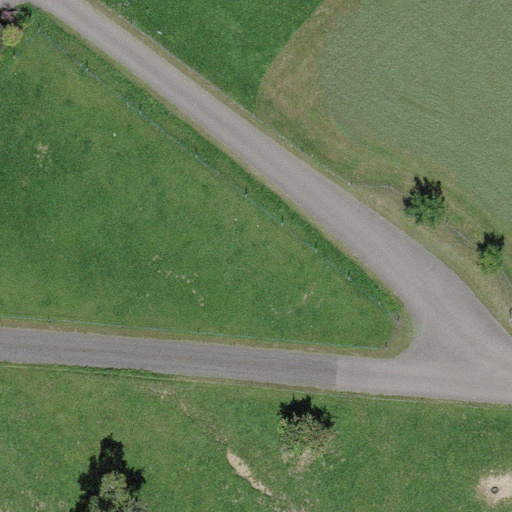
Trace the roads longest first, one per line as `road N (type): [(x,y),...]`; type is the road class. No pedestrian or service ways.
road 1 (track): [(477,382),(476,357),(414,267),(65,0)]
road 2 (residential): [(511,384),(0,344)]
